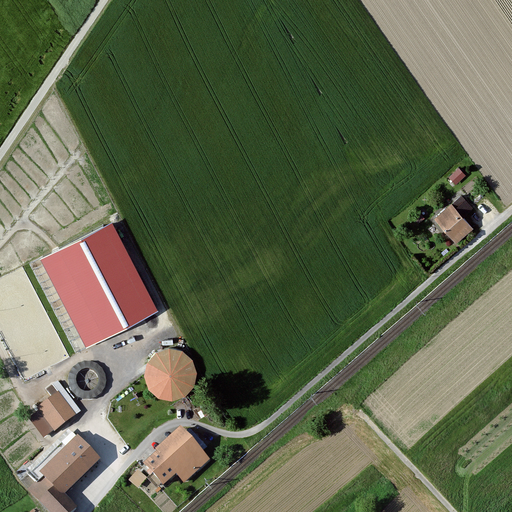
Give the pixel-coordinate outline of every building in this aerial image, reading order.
[(456,181),(466,172),(459,165),(449,174),(456,181)] [(436,221),(454,243),(472,229),(454,207),(436,221)] [(110,219),(40,256),(87,346),(157,310),(110,219)] [(202,385),(187,342),(142,356),(157,400),(202,385)] [(81,387),(90,388),(89,394),(101,396),(104,374),(94,373),(93,380),(83,379),(81,387)] [(73,417),(55,394),(35,410),(53,433),(73,417)] [(157,451),(146,461),(164,482),(177,470),(185,479),(209,458),(180,425),(154,448),(157,451)] [(77,434),(40,471),(45,475),(63,494),(101,458),(77,434)] [(138,468),(129,478),(140,487),(148,476),(138,468)] [(50,511),(70,511),(77,506),(63,494),(45,475),(29,492),(50,511)]
